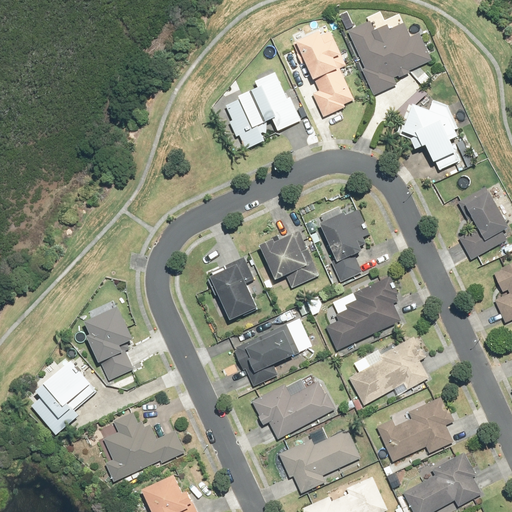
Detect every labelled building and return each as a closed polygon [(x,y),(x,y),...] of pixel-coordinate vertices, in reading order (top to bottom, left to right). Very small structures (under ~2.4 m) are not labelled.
[(362,69),(374,95),(398,85),(394,77),(399,75),(400,77),(410,72),(409,70),(433,60),(420,32),(411,36),(404,21),(390,28),(388,23),(374,29),(370,20),(348,30),(365,68),(362,69)] [(313,93),(324,116),(344,107),(342,104),(352,99),(338,67),(346,64),(330,30),(321,34),(319,29),(294,41),(312,81),(314,80),(319,91),(313,93)] [(239,135),(246,148),(265,140),(258,125),(272,119),(278,131),(302,120),(291,95),(288,96),(276,72),(256,81),(259,87),(239,96),(241,99),(226,106),(233,119),(229,121),(236,136),(239,135)] [(435,160),(439,169),(459,161),(450,140),(457,136),(454,129),(457,128),(447,106),(433,100),(430,109),(413,102),(405,121),(402,120),(397,133),(410,138),(415,148),(425,143),(433,161),(435,160)] [(459,238),(471,259),(507,239),(502,230),(509,227),(485,186),(456,202),(472,231),(459,238)] [(333,262),(341,282),(364,272),(356,254),(363,250),(361,245),(366,242),(364,237),(369,234),(358,209),(344,215),(343,212),(320,222),(337,260),(333,262)] [(278,235),(258,244),(274,279),(286,274),(293,287),(320,275),(299,230),(280,239),(278,235)] [(210,275),(230,319),(257,306),(246,283),(254,279),(244,257),(212,271),(213,274),(210,275)] [(496,300),(506,322),(511,319),(511,264),(494,272),(503,291),(509,288),(511,294),(496,300)] [(337,349),(401,320),(394,304),(398,300),(395,294),(398,293),(390,275),(352,292),(356,300),(345,305),(347,309),(336,314),(339,321),(327,327),(337,349)] [(307,300),(313,315),(324,310),(318,295),(307,300)] [(313,315),(307,300),(296,305),(303,319),(313,315)] [(100,361),(108,380),(133,368),(125,350),(129,348),(125,341),(132,338),(118,305),(84,321),(89,333),(85,335),(98,362),(100,361)] [(244,359),(255,384),(277,374),(273,363),(299,352),(286,324),(235,347),(236,349),(234,350),(240,361),(244,359)] [(419,360),(426,357),(414,336),(378,356),(380,359),(349,377),(364,404),(404,383),(407,389),(429,377),(419,360)] [(31,406),(56,434),(80,414),(76,410),(96,392),(89,384),(91,383),(71,359),(44,382),(44,383),(36,390),(42,397),(31,406)] [(270,422),(278,438),(335,408),(327,393),(325,394),(319,382),(291,397),(285,385),(253,402),(260,414),(258,415),(264,426),(270,422)] [(429,452),(454,441),(446,424),(454,420),(449,409),(447,410),(441,397),(409,412),(412,418),(396,425),(393,419),(377,426),(393,460),(426,445),(429,452)] [(104,439),(114,459),(106,463),(114,481),(161,460),(162,462),(185,452),(176,431),(157,439),(150,423),(145,425),(142,420),(137,422),(133,413),(115,422),(119,432),(104,439)] [(294,476),(301,493),(325,482),(321,474),(359,457),(347,430),(315,444),(312,438),(279,453),(290,478),(294,476)] [(482,493),(473,476),(476,474),(464,452),(432,469),(436,475),(404,492),(414,511),(433,511),(455,500),(458,506),(482,493)] [(197,511),(186,489),(182,491),(173,474),(142,489),(152,511),(197,511)] [(381,511),(388,509),(373,476),(347,488),(349,494),(331,502),(328,496),(301,508),(302,511),(381,511)]
